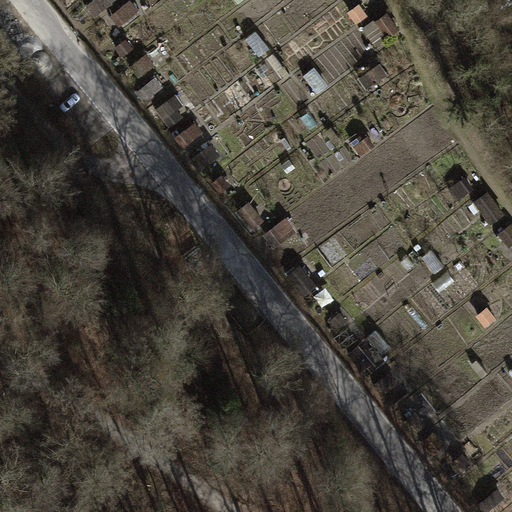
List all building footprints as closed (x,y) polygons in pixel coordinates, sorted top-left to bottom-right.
[(123,0),(100,0),(93,5),(102,16),(123,0)] [(138,16),(129,5),(108,21),(117,32),(138,16)] [(360,5),(349,13),(357,25),(368,17),(360,5)] [(401,30),(390,15),(369,31),(380,46),(401,30)] [(271,50),(257,32),(250,37),(264,55),(271,50)] [(115,49),(122,58),(133,49),(126,41),(115,49)] [(159,69),(147,53),(123,71),(135,87),(159,69)] [(289,76),(275,57),(267,63),(281,81),(289,76)] [(380,64),(360,78),(369,90),(388,75),(380,64)] [(329,84),(315,66),(303,75),(317,93),(329,84)] [(155,78),(137,93),(145,103),(163,88),(155,78)] [(305,100),(292,83),(286,87),(299,105),(305,100)] [(187,109),(175,94),(154,110),(165,125),(187,109)] [(317,125),(309,114),(301,120),(310,131),(317,125)] [(194,122),(175,138),(185,149),(204,133),(194,122)] [(377,146),(368,135),(353,146),(361,158),(377,146)] [(219,156),(208,141),(187,157),(198,171),(219,156)] [(241,184),(229,168),(210,182),(222,198),(241,184)] [(472,193),(464,182),(451,193),(459,204),(472,193)] [(501,207),(490,192),(475,203),(486,218),(501,207)] [(295,227),(286,215),(265,231),(274,243),(295,227)] [(511,223),(511,222),(500,230),(511,245),(511,223)] [(302,268),(290,277),(304,296),(316,287),(302,268)] [(443,313),(426,290),(416,298),(432,321),(443,313)] [(414,314),(409,307),(383,326),(388,333),(414,314)] [(339,312),(329,321),(338,331),(348,323),(339,312)] [(478,337),(461,315),(450,323),(466,346),(478,337)] [(502,344),(493,332),(486,337),(495,349),(502,344)] [(413,382),(402,367),(391,375),(403,390),(413,382)] [(436,438),(424,447),(436,462),(447,454),(436,438)] [(504,474),(491,457),(480,466),(493,482),(504,474)] [(511,495),(511,483),(508,479),(485,499),(495,510),(511,495)]
